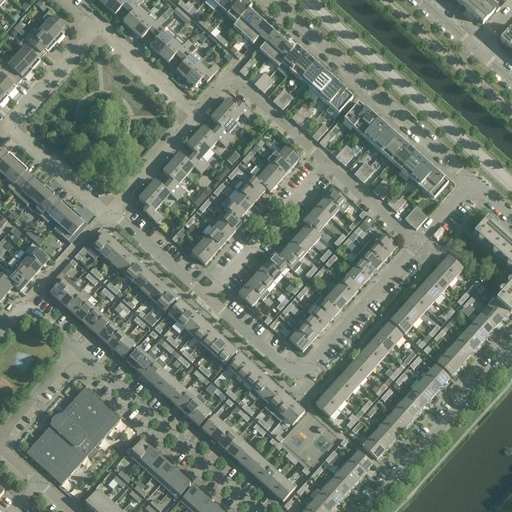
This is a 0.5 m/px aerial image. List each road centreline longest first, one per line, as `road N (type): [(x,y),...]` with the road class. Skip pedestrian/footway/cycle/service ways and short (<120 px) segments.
road 1 (residential): [(207,296),(297,372),(313,366),(417,243)]
road 2 (residential): [(106,214),(6,127),(96,26)]
road 3 (residential): [(470,179),(286,12)]
road 4 (residential): [(77,351),(260,511)]
road 5 (tertiary): [(364,511),(511,347)]
road 6 (residential): [(72,511),(2,440),(77,351)]
road 7 (residential): [(96,26),(196,115)]
road 8 (residential): [(106,214),(196,115)]
road 9 (residential): [(106,214),(207,296)]
road 10 (residential): [(326,163),(229,78)]
road 11 (residential): [(417,243),(326,163)]
